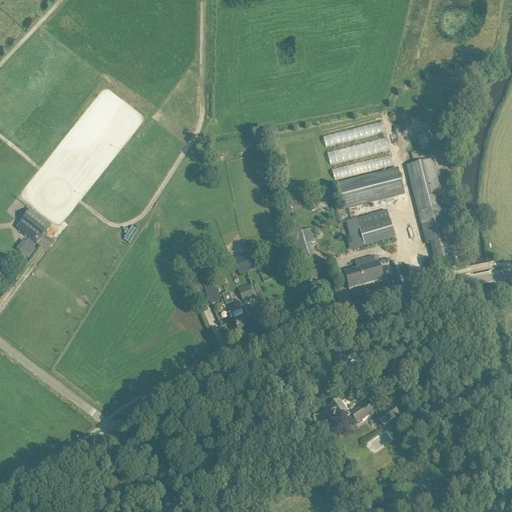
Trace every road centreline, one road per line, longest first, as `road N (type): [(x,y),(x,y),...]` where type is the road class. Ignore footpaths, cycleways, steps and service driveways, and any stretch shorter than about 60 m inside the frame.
road 1 (unclassified): [(116,430),(310,326),(511,272)]
road 2 (unclassified): [(116,430),(0,341)]
road 3 (unclassified): [(0,499),(116,430)]
